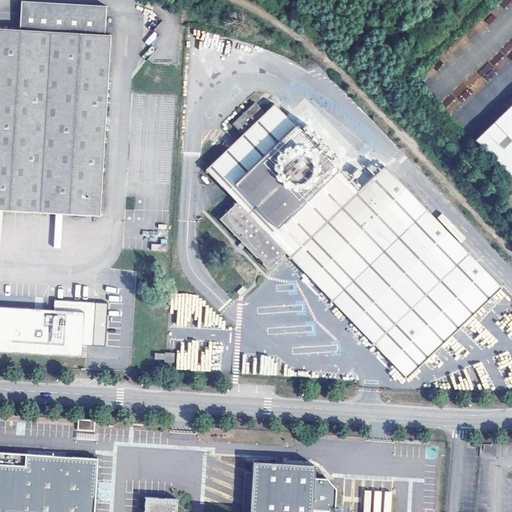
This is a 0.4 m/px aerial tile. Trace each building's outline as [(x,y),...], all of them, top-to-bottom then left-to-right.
[(112,34),(96,34),(98,6),(30,2),(21,1),(20,29),(0,28),(0,210),(102,216),(112,34)] [(386,165),(367,183),(359,190),(275,103),(266,112),(256,102),(234,124),(243,134),(206,170),(237,202),(220,219),(270,270),(286,252),(408,377),(501,287),(386,165)] [(511,178),(511,103),(475,140),(511,178)] [(0,340),(0,341),(0,342),(0,353),(81,359),(82,347),(94,348),(97,305),(56,302),(54,323),(34,322),(35,315),(2,313),(2,320),(0,319),(0,340)] [(55,312),(0,308),(0,319),(2,320),(2,313),(35,315),(34,322),(54,323),(55,312)] [(165,352),(164,363),(175,363),(175,353),(165,352)] [(95,433),(96,420),(80,419),(79,432),(95,433)] [(334,511),(336,493),(327,482),(315,481),(316,468),(254,464),(253,476),(245,475),(243,511),(177,511),(178,500),(147,498),(146,511),(95,511),(97,462),(0,455),(0,511),(334,511)]
